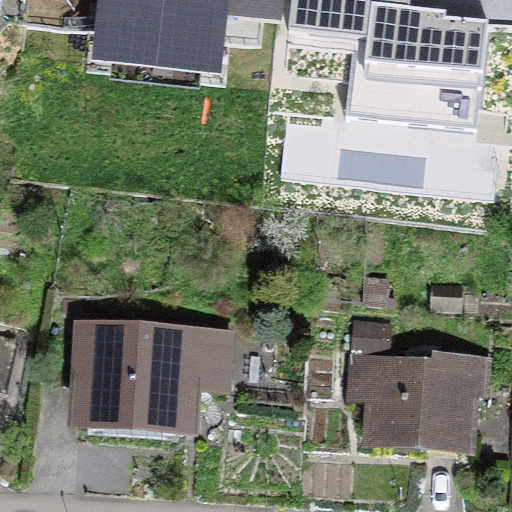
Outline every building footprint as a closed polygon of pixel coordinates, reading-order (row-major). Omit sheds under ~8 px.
[(220,0),(108,0),(102,59),(213,71),(220,0)] [(476,135),(488,25),(445,20),(445,14),(409,11),(409,0),(291,0),(288,35),(354,42),(346,122),(476,135)] [(75,330),(46,326),(37,384),(65,389),(75,330)] [(198,341),(85,333),(79,425),(186,432),(189,389),(195,390),(198,341)] [(355,365),(353,400),(377,402),(373,445),(464,452),(466,416),(479,417),(484,360),(434,357),(433,371),(355,365)]
